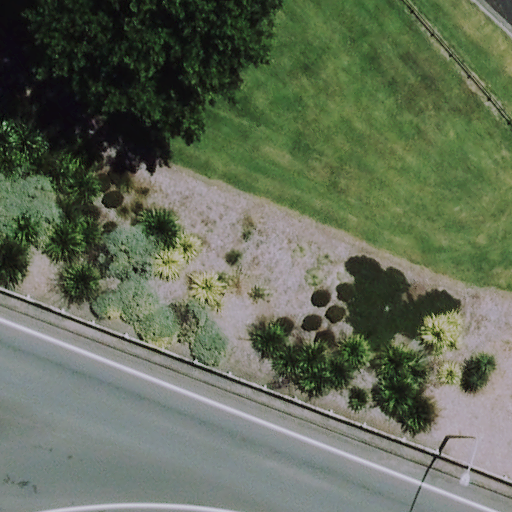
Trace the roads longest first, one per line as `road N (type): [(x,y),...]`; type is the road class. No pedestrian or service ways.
road 1 (unclassified): [(0,368),(302,511)]
road 2 (residential): [(184,511),(55,511)]
